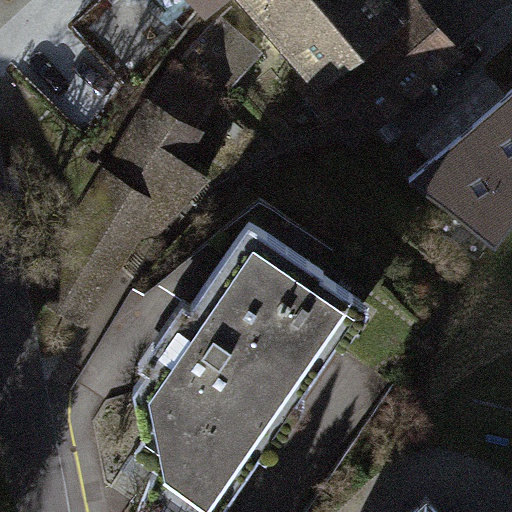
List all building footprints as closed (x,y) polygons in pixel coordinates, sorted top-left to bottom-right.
[(207,0),(217,10),(227,0),(207,0)] [(423,0),(241,0),(344,123),(361,144),(469,52),(451,31),(423,0)] [(232,91),(263,51),(222,16),(178,59),(232,91)] [(178,59),(37,292),(88,323),(134,247),(146,254),(205,159),(194,153),(232,91),(178,59)] [(511,229),(511,99),(410,187),(497,250),(511,229)] [(238,511),(386,292),(258,208),(143,381),(154,440),(181,457),(147,509),(151,511),(238,511)] [(437,511),(426,499),(412,511),(437,511)]
